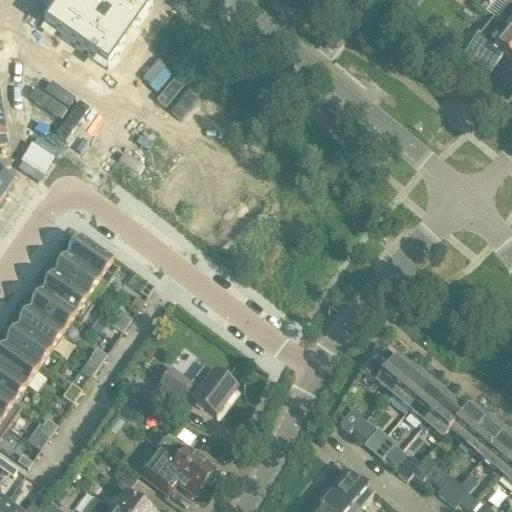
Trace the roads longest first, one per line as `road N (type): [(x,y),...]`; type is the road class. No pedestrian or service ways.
road 1 (residential): [(465,201),(226,0)]
road 2 (residential): [(33,483),(182,273)]
road 3 (residential): [(0,278),(69,192),(182,273)]
road 4 (residential): [(319,367),(380,288),(465,201)]
road 5 (residential): [(182,273),(319,367)]
road 6 (residential): [(243,511),(319,367)]
